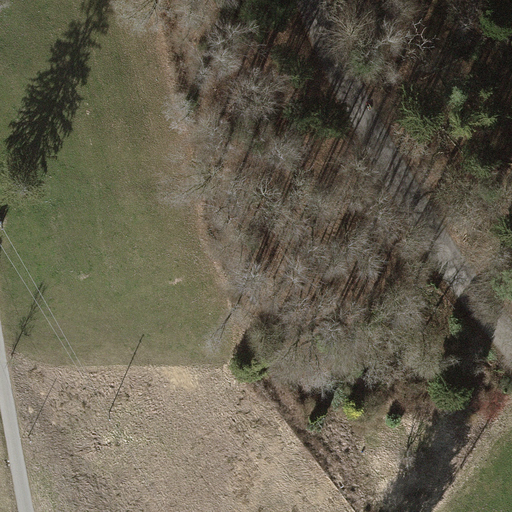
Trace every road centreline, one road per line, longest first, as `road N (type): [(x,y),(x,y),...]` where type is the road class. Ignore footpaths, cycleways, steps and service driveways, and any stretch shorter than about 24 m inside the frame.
road 1 (tertiary): [(310,0),(447,266),(511,341)]
road 2 (unclassified): [(0,355),(25,511)]
